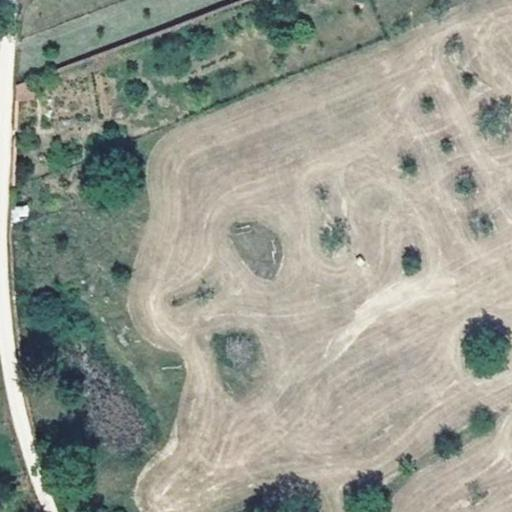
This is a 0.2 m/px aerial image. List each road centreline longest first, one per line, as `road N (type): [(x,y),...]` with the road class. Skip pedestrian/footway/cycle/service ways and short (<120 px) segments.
road 1 (track): [(11,0),(0,273)]
road 2 (track): [(0,289),(52,511)]
